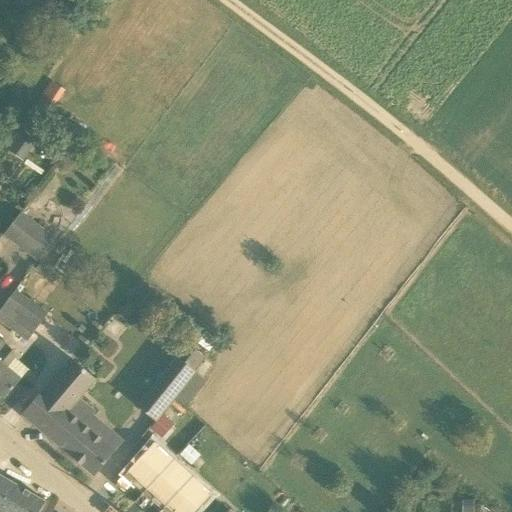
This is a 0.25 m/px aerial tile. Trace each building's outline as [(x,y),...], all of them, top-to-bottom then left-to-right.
[(51,109),(63,87),(49,80),(37,102),(51,109)] [(8,149),(24,160),(37,141),(21,130),(8,149)] [(37,260),(54,236),(21,213),(4,237),(37,260)] [(0,322),(27,342),(48,312),(15,289),(0,310),(0,322)] [(195,369),(205,356),(188,342),(178,356),(195,369)] [(0,395),(4,399),(20,380),(7,368),(19,355),(7,345),(0,353),(0,395)] [(162,416),(175,400),(197,373),(177,357),(138,405),(157,422),(162,416)] [(77,399),(94,380),(70,360),(43,391),(43,390),(22,414),(95,476),(115,452),(124,441),(93,414),(94,413),(77,399)] [(157,422),(151,430),(162,439),(173,426),(162,416),(157,422)] [(146,489),(174,459),(155,442),(116,485),(123,492),(135,479),(146,489)] [(189,445),(180,455),(188,463),(197,452),(189,445)] [(165,506),(192,476),(174,459),(146,489),(135,502),(142,509),(154,496),(165,506)] [(0,511),(39,511),(46,501),(0,474),(0,511)] [(195,511),(212,494),(192,476),(165,506),(159,511),(195,511)]
